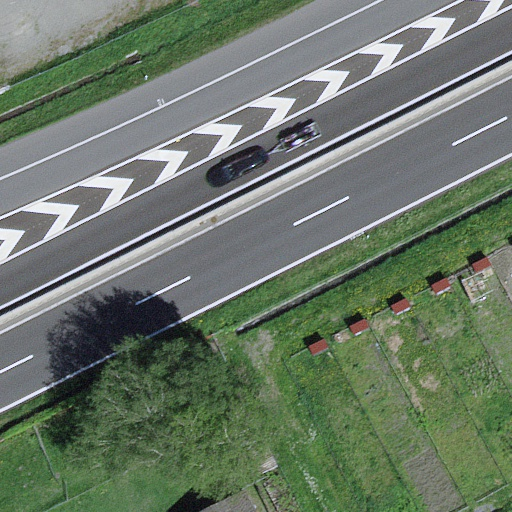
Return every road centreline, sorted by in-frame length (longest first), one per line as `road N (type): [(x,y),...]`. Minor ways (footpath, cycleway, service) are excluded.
road 1 (motorway): [(511,6),(0,275)]
road 2 (motorway): [(0,371),(511,114)]
road 3 (motorway): [(432,0),(0,192)]
